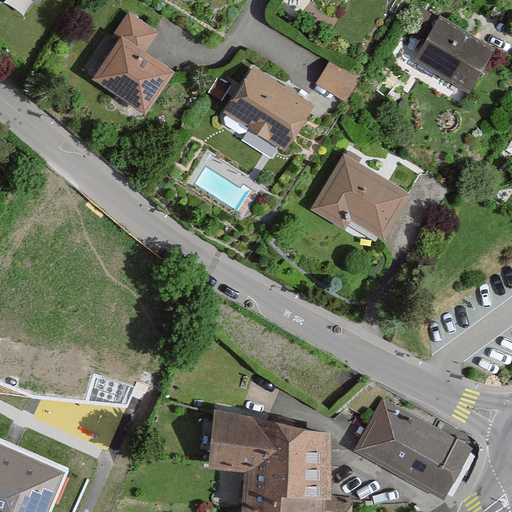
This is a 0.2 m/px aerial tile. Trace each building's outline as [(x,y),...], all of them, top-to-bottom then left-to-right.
[(140,104),(164,70),(140,53),(157,30),(130,10),(112,36),(118,40),(95,72),(140,104)] [(488,47),(434,17),(410,59),(464,89),(488,47)] [(357,77),(329,59),(314,81),(342,100),(357,77)] [(285,144),(313,101),(253,64),(226,107),(285,144)] [(345,228),(352,218),(382,236),(412,188),(348,149),(312,208),(345,228)] [(359,446),(443,495),(469,449),(386,400),(359,446)] [(325,427),(206,403),(198,460),(240,464),(234,511),(353,511),(354,494),(321,488),(325,427)] [(76,511),(92,476),(0,436),(0,511),(76,511)]
